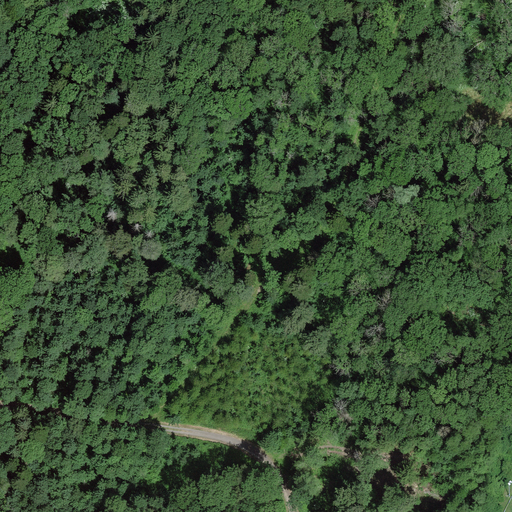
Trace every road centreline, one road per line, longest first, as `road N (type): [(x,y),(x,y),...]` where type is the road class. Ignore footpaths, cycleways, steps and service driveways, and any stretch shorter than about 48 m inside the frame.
road 1 (track): [(147,431),(353,175),(424,0)]
road 2 (track): [(0,410),(240,447),(286,466),(304,511)]
